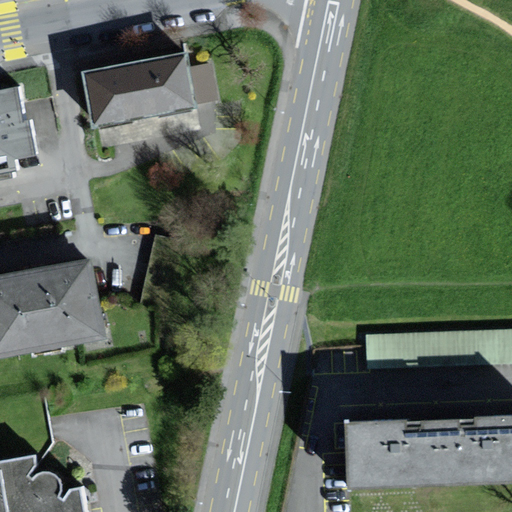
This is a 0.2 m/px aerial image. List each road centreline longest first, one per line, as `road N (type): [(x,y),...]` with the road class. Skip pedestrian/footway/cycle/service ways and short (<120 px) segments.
road 1 (primary): [(328,0),(228,511)]
road 2 (residential): [(167,0),(0,33)]
